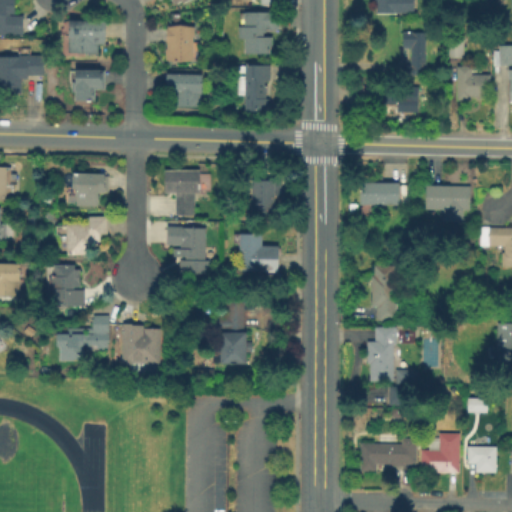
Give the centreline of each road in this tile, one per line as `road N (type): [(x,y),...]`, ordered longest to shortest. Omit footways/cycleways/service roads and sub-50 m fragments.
road 1 (tertiary): [(319,144),(315,511)]
road 2 (tertiary): [(319,144),(0,134)]
road 3 (residential): [(136,277),(133,24),(119,0)]
road 4 (residential): [(511,502),(315,500)]
road 5 (residential): [(511,148),(319,144)]
road 6 (tertiary): [(318,0),(319,144)]
